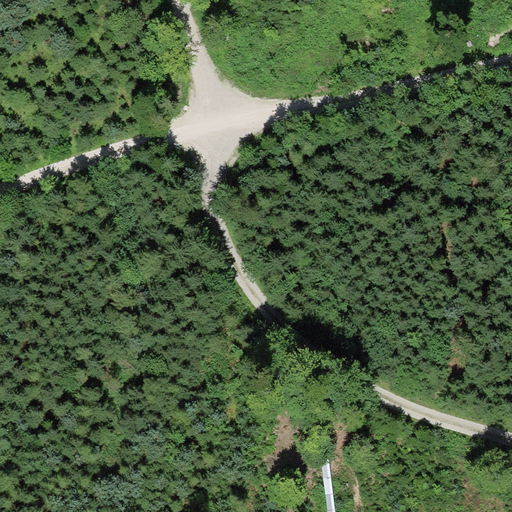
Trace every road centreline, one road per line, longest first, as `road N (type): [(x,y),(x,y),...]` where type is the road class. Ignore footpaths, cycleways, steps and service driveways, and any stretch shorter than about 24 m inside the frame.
road 1 (track): [(217,126),(213,220),(235,267),(307,359),(413,413),(511,439)]
road 2 (track): [(511,60),(217,126)]
road 3 (track): [(0,192),(150,138),(217,126)]
road 4 (track): [(217,126),(176,0)]
